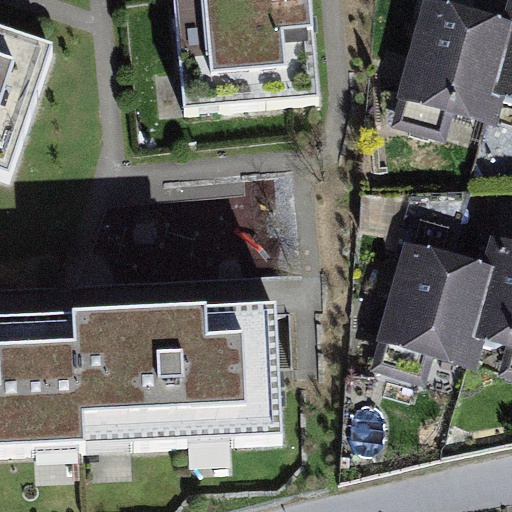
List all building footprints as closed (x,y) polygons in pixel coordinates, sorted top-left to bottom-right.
[(315,0),(157,0),(171,140),(328,125),(315,0)] [(511,44),(421,19),(394,118),(499,146),(507,116),(493,113),(511,44)] [(511,43),(511,44),(493,113),(507,116),(511,117),(511,43)] [(0,197),(14,202),(60,66),(0,45),(0,197)] [(511,256),(500,253),(492,283),(472,354),(479,355),(511,364),(511,256)] [(492,283),(406,259),(372,380),(465,406),(479,355),(472,354),(492,283)] [(0,469),(275,457),(268,314),(174,318),(0,326),(0,469)]
